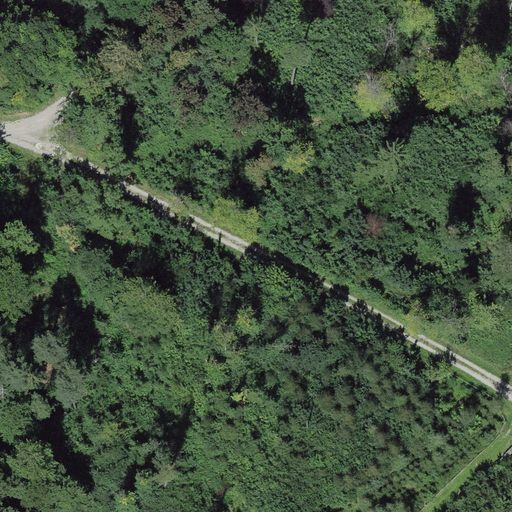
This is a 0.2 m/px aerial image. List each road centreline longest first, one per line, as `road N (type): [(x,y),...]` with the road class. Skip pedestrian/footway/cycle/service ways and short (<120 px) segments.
road 1 (track): [(0,128),(226,235),(511,392)]
road 2 (track): [(176,0),(33,139)]
